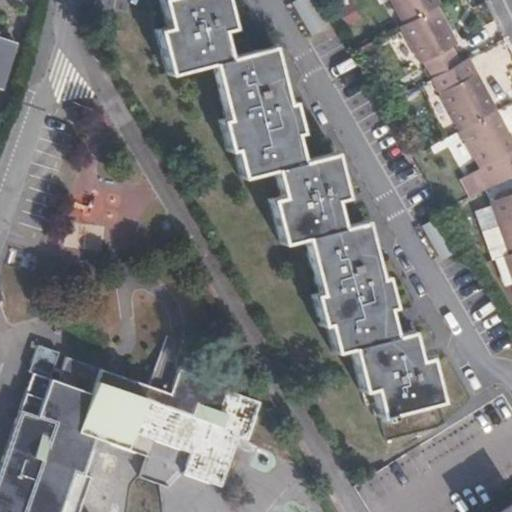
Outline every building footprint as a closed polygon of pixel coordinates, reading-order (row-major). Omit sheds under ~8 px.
[(371,256),(362,216),(351,219),(339,222),(333,198),(338,197),(341,196),(330,151),(314,154),(297,158),(292,132),(296,132),(293,116),(289,102),(284,102),(282,102),(280,93),(269,47),(255,50),(230,56),(225,57),(221,39),(219,31),(229,29),(222,0),(159,0),(166,28),(155,30),(166,76),(205,67),(211,65),(216,87),(224,120),(217,122),(223,150),(231,148),(238,178),(266,171),(271,170),(276,189),(278,197),(267,199),(278,244),(302,239),(315,294),(310,294),(317,326),(322,325),(329,352),(347,349),(356,387),(368,385),(375,412),(402,407),(437,400),(425,356),(413,358),(407,331),(389,334),(386,318),(383,306),(388,305),(382,277),(376,277),(371,256)] [(439,5),(436,0),(390,0),(403,24),(438,6),(439,5)] [(456,42),(438,6),(403,24),(400,26),(420,61),(422,60),(430,77),(459,62),(450,45),(456,42)] [(0,70),(8,43),(0,40),(0,70)] [(495,110),(467,57),(459,62),(430,77),(459,130),(495,110)] [(511,175),(511,140),(495,110),(459,130),(479,167),(469,173),(480,193),(511,175)] [(511,192),(489,201),(489,202),(508,254),(511,252),(511,192)] [(508,254),(489,202),(477,207),(496,259),(502,256),(508,254)] [(511,252),(508,254),(502,256),(511,283),(511,252)] [(511,283),(502,256),(496,259),(493,260),(503,286),(511,283)] [(227,385),(196,374),(175,366),(168,390),(167,393),(64,356),(56,378),(55,380),(30,371),(7,434),(0,454),(0,511),(55,511),(70,471),(79,474),(92,439),(97,440),(145,457),(152,440),(186,451),(179,472),(220,487),(223,478),(236,439),(237,439),(244,441),(258,403),(226,391),(227,385)] [(74,511),(87,477),(79,474),(70,471),(55,511),(74,511)] [(511,511),(511,502),(496,511),(511,511)]
